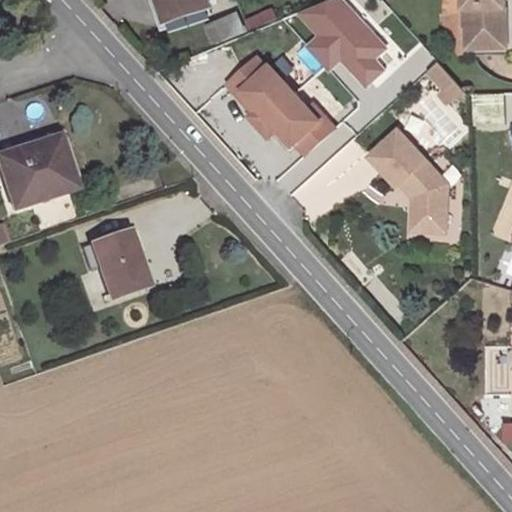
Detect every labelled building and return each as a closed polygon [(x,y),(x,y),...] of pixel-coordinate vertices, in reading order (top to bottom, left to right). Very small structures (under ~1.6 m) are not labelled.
[(157,0),(164,16),(209,2),(208,0),(157,0)] [(467,12),(469,53),(507,51),(504,0),(462,0),(463,13),(467,12)] [(209,2),(164,16),(167,27),(212,11),(209,2)] [(266,70),(256,59),(227,86),(237,98),(242,94),(257,111),(253,115),(271,136),(276,131),(292,149),(295,146),(305,157),(335,130),(324,118),(319,122),(269,68),(266,70)] [(448,187),(400,133),(370,159),(397,188),(400,186),(415,201),(413,224),(427,225),(427,235),(445,236),(448,187)] [(60,137),(5,155),(1,155),(0,155),(0,176),(11,212),(77,191),(60,137)] [(413,234),(427,235),(427,225),(413,224),(413,234)] [(125,232),(89,245),(109,302),(148,288),(136,252),(133,253),(125,232)]
